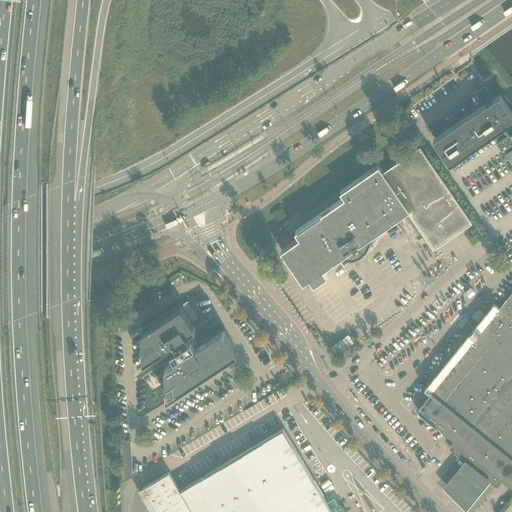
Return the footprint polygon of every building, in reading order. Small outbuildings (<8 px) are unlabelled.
[(495,97),(435,138),(450,161),(503,125),(507,130),(497,136),(500,141),(501,140),(503,142),(501,143),(502,144),(511,137),(511,125),(511,126),(509,122),(508,121),(511,118),(511,102),(502,91),(499,93),(499,94),(495,97)] [(288,246),(281,251),(303,283),(310,278),(313,284),(324,277),(327,275),(322,268),(329,264),(345,253),(346,252),(348,253),(349,253),(350,254),(352,254),(353,254),(355,254),(356,254),(357,254),(359,253),(360,253),(361,252),(362,251),(363,250),(364,249),(368,244),(366,239),(371,235),(372,234),(384,226),(396,218),(397,217),(401,214),(408,209),(446,183),(420,145),(383,171),(378,165),(341,191),(345,197),(308,222),(295,231),(300,238),(288,246)] [(446,183),(408,209),(434,246),(452,234),(460,228),(471,220),(446,183)] [(503,253),(507,249),(504,245),(499,248),(503,253)] [(465,293),(469,298),(475,292),(470,288),(465,293)] [(450,448),(497,486),(503,479),(511,485),(511,484),(511,292),(481,332),(476,327),(473,331),(469,335),(474,339),(430,394),(430,393),(417,409),(426,416),(427,415),(457,439),(450,448)] [(223,328),(196,346),(196,345),(197,342),(196,340),(195,337),(193,334),(191,333),(188,332),(187,333),(187,332),(196,326),(181,304),(141,330),(143,360),(142,360),(143,361),(171,343),(174,347),(172,348),(172,349),(169,351),(172,355),(175,353),(175,354),(177,353),(180,357),(165,367),(167,397),(238,351),(224,329),(223,328)] [(349,334),(329,347),(335,356),(354,342),(349,334)] [(345,511),(340,502),(330,508),(283,429),(180,490),(169,472),(143,487),(157,511),(345,511)] [(119,436),(122,481),(133,474),(131,441),(119,436)] [(488,480),(463,459),(437,488),(463,511),(488,480)]
